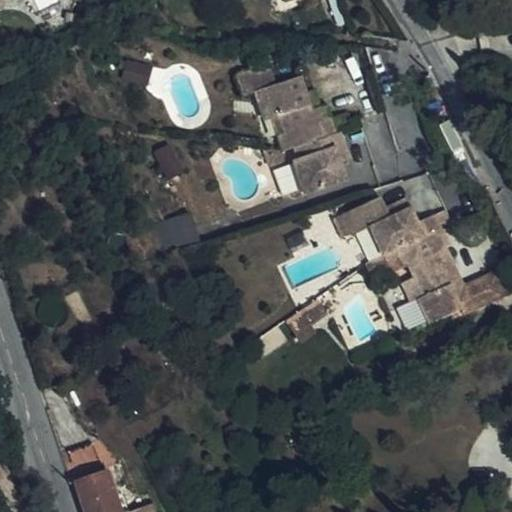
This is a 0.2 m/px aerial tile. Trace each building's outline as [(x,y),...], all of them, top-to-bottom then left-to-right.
[(342,4),(352,31),(366,33),(368,33),(357,3),(342,4)] [(278,10),(285,29),(306,29),(297,4),(278,10)] [(318,101),(312,103),(305,107),(297,91),(291,75),(255,91),(268,119),(273,117),(281,134),(272,138),(278,151),(288,146),(294,160),(288,162),(301,192),(335,177),(329,162),(336,158),(346,154),(335,127),(329,130),(318,101)] [(305,107),(312,103),(305,89),(297,91),(305,107)] [(268,119),(255,91),(246,95),(258,123),(268,119)] [(276,163),(278,151),(255,151),(262,168),(276,163)] [(343,174),(336,158),(329,162),(335,177),(343,174)] [(459,305),(451,288),(444,272),(453,268),(441,244),(448,241),(434,211),(418,218),(411,205),(402,209),(397,196),(381,204),(376,192),(332,213),(341,234),(353,229),(368,222),(382,253),(388,250),(397,247),(405,265),(411,262),(416,273),(425,293),(416,296),(425,317),(426,320),(454,307),(459,305)] [(402,209),(411,205),(406,192),(397,196),(402,209)] [(194,208),(184,211),(188,226),(194,240),(204,237),(194,208)] [(188,226),(184,211),(155,220),(166,249),(194,240),(188,226)] [(368,222),(353,229),(367,260),(382,253),(368,222)] [(382,253),(367,260),(363,262),(370,277),(395,264),(388,250),(382,253)] [(451,288),(460,284),(453,268),(444,272),(451,288)] [(489,271),(479,275),(488,296),(499,291),(489,271)] [(425,293),(416,273),(400,281),(408,300),(416,296),(425,293)] [(479,275),(460,284),(470,305),(488,296),(479,275)] [(67,294),(88,337),(126,319),(105,276),(67,294)] [(470,305),(460,284),(451,288),(459,305),(454,307),(456,311),(470,305)] [(402,327),(425,317),(416,296),(408,300),(393,308),(402,327)] [(322,314),(312,300),(283,320),(298,340),(308,332),(305,327),(322,314)] [(222,367),(244,350),(224,311),(201,322),(222,367)] [(79,482),(88,511),(119,511),(105,472),(96,441),(70,451),(79,482)]
